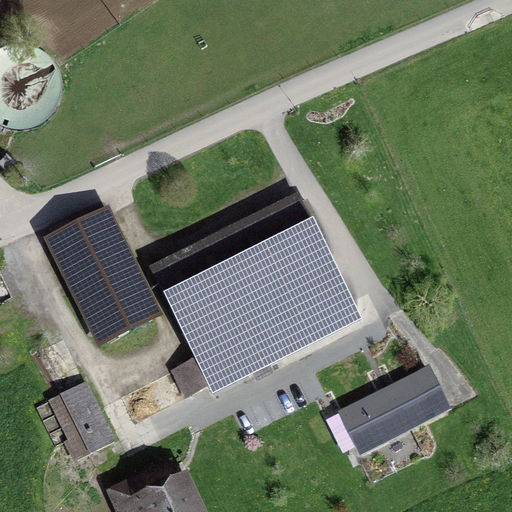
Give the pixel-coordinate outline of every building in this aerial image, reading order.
[(362,320),(299,193),(151,266),(214,393),(362,320)] [(95,345),(159,315),(108,207),(44,238),(95,345)] [(363,452),(447,412),(426,367),(342,406),(363,452)] [(74,457),(114,439),(88,381),(47,399),(74,457)] [(206,511),(189,473),(177,478),(169,459),(109,486),(120,511),(206,511)]
